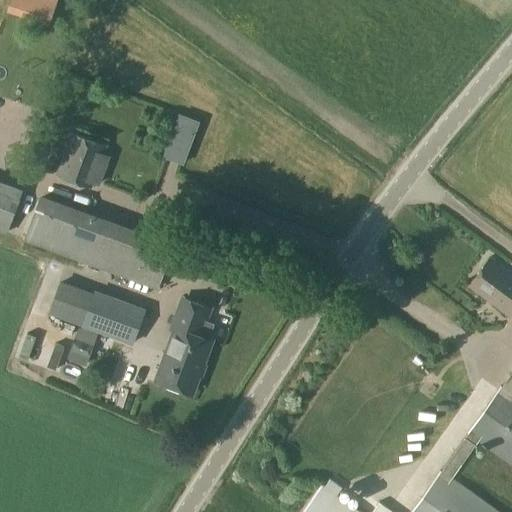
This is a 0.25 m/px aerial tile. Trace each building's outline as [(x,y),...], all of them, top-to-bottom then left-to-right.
[(52,4),(41,0),(10,0),(6,12),(46,24),(52,4)] [(184,167),(194,137),(173,129),(162,160),(184,167)] [(94,183),(100,185),(111,158),(106,156),(109,146),(75,133),(58,175),(92,188),(94,183)] [(299,181),(304,166),(282,158),(277,173),(299,181)] [(0,232),(8,236),(24,189),(0,179),(0,232)] [(87,263),(104,218),(42,195),(25,240),(87,263)] [(158,289),(173,244),(104,218),(87,263),(158,289)] [(511,275),(489,258),(468,286),(511,318),(511,316),(511,275)] [(85,326),(134,344),(146,310),(97,292),(85,326)] [(177,328),(157,380),(191,392),(211,339),(199,335),(209,308),(183,298),(173,327),(177,328)] [(88,356),(92,345),(75,339),(71,350),(88,356)] [(511,371),(502,385),(501,385),(467,433),(468,434),(441,473),(440,472),(411,511),(496,511),(447,477),(475,439),(511,465),(511,371)] [(342,489),(331,481),(326,488),(322,485),(302,511),(391,511),(379,503),(372,511),(358,511),(337,497),(342,489)]
